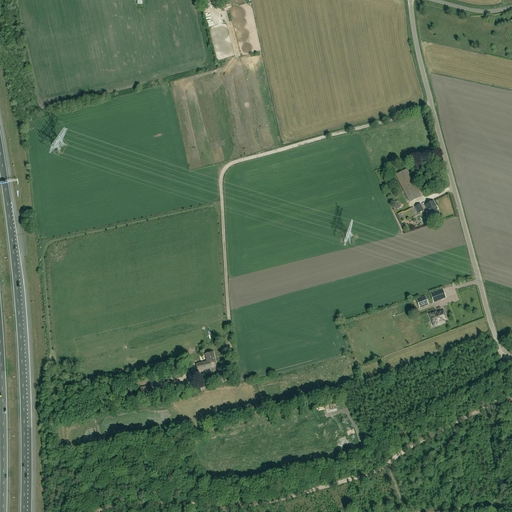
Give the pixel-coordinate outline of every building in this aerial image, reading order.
[(406,169),(396,174),(410,202),(421,196),(406,169)] [(436,207),(433,201),(425,206),(430,214),(431,214),(432,217),(439,214),(435,208),(436,207)] [(420,204),(415,207),(418,214),(424,211),(420,204)] [(433,302),(446,297),(442,289),(430,293),(433,302)] [(425,296),(416,299),(419,307),(428,304),(425,296)] [(435,312),(429,315),(432,321),(435,320),(436,321),(435,322),(436,323),(437,325),(443,322),(443,320),(445,319),(444,315),(443,315),(442,312),(436,314),(435,312)] [(216,363),(213,352),(205,354),(207,362),(196,364),(198,371),(211,368),(210,365),(216,363)] [(151,385),(140,387),(142,394),(153,392),(151,385)]
